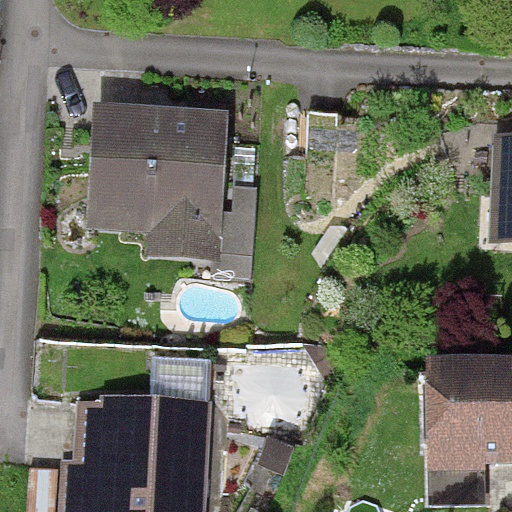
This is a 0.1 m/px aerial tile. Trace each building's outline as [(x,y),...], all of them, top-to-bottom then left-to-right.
[(302,180),(332,181),(334,122),(304,120),(302,180)] [(229,220),(213,220),(218,133),(96,125),(90,218),(177,223),(175,258),(249,262),(252,214),(229,213),(229,220)] [(511,154),(494,153),(492,201),(511,201),(511,154)] [(511,379),(434,379),(435,464),(511,463),(511,379)] [(99,474),(71,472),(63,471),(61,511),(196,511),(202,414),(201,414),(201,418),(147,415),(147,411),(146,411),(145,415),(75,410),(73,454),(100,456),(99,474)] [(23,511),(51,511),(54,477),(26,475),(23,511)]
